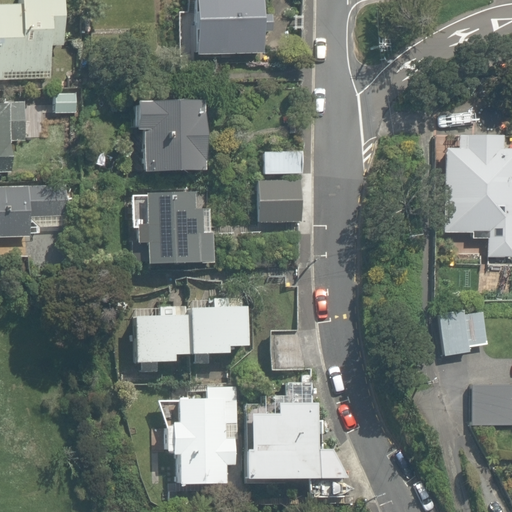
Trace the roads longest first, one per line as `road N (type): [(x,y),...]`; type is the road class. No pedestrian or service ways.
road 1 (residential): [(337,98),(338,331),(348,383),(408,511)]
road 2 (residential): [(511,17),(494,17),(337,98)]
